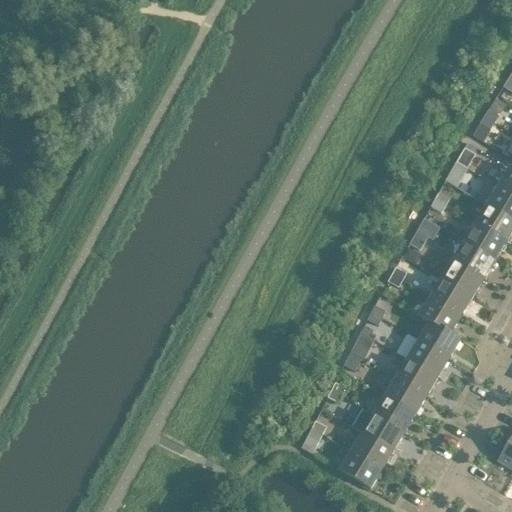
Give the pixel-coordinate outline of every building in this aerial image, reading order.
[(499,117),(489,110),(485,117),(495,124),(499,117)] [(480,124),(491,131),(495,124),(485,117),(480,124)] [(476,154),(465,148),(457,163),(467,169),(476,154)] [(453,170),(446,181),(457,187),(463,176),(467,169),(457,163),(453,170)] [(511,169),(510,168),(498,187),(511,195),(511,169)] [(511,195),(498,187),(487,206),(511,221),(511,195)] [(450,199),(439,193),(435,200),(446,207),(450,199)] [(431,207),(442,214),(446,207),(435,200),(431,207)] [(511,233),(511,221),(487,206),(476,224),(506,243),(511,233)] [(414,238),(425,244),(429,237),(431,238),(438,227),(425,219),(414,238)] [(506,243),(476,224),(464,243),(495,261),(506,243)] [(410,245),(421,251),(425,244),(414,238),(410,245)] [(453,261),(484,280),(495,261),(464,243),(453,261)] [(408,248),(404,256),(417,264),(422,255),(408,248)] [(484,280),(453,261),(442,280),(473,298),(484,280)] [(407,274),(397,268),(393,275),(403,281),(407,274)] [(388,282),(399,288),(403,281),(393,275),(388,282)] [(473,298),(442,280),(431,298),(461,317),(473,298)] [(419,317),(429,323),(430,323),(450,335),(451,335),(461,317),(431,298),(419,317)] [(386,312),(375,307),(371,314),(382,320),(386,312)] [(368,321),(379,327),(382,320),(371,314),(368,321)] [(461,341),(451,335),(450,335),(430,323),(429,323),(419,341),(449,360),(461,341)] [(449,360),(419,341),(407,360),(438,378),(449,360)] [(366,351),(355,345),(352,352),(362,358),(366,351)] [(348,360),(359,365),(362,358),(352,352),(348,360)] [(438,378),(407,360),(396,378),(427,397),(438,378)] [(427,397),(396,378),(385,397),(416,415),(427,397)] [(346,389),(335,384),(332,391),(343,396),(346,389)] [(328,398),(339,404),(343,396),(332,391),(328,398)] [(416,415),(385,397),(374,415),(405,434),(416,415)] [(374,415),(364,409),(353,428),(363,434),(394,452),(405,434),(374,415)] [(327,427),(316,422),(312,429),(323,435),(327,427)] [(308,436),(319,442),(323,435),(312,429),(308,436)] [(394,452),(363,434),(352,452),(382,471),(394,452)] [(511,437),(498,461),(511,470),(511,437)] [(340,471),(371,490),(382,471),(352,452),(340,471)]
